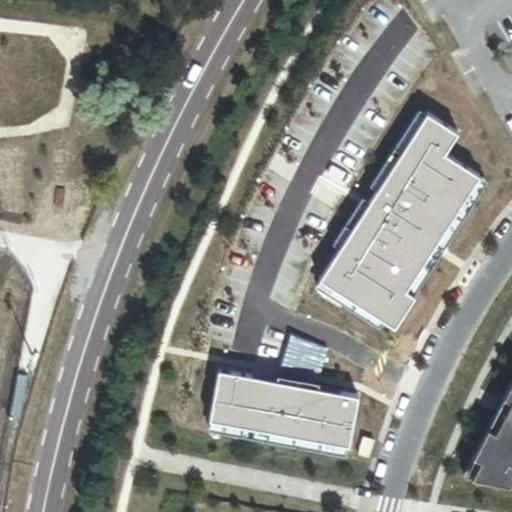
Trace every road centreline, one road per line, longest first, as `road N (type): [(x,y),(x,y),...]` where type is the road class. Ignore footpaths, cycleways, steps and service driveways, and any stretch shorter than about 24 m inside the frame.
road 1 (primary): [(44,511),(115,259),(240,0)]
road 2 (residential): [(511,246),(450,345),(406,441),(389,511)]
